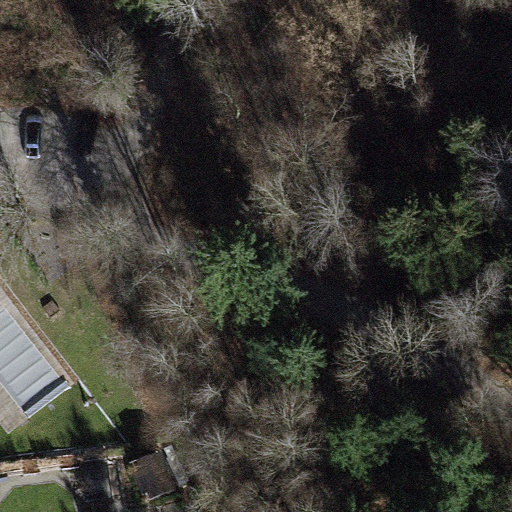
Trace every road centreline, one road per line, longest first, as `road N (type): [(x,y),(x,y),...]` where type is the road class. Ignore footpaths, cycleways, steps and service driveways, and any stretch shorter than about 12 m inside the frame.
road 1 (track): [(149,215),(326,305),(511,418)]
road 2 (track): [(149,215),(174,0)]
road 3 (residential): [(149,215),(0,167)]
